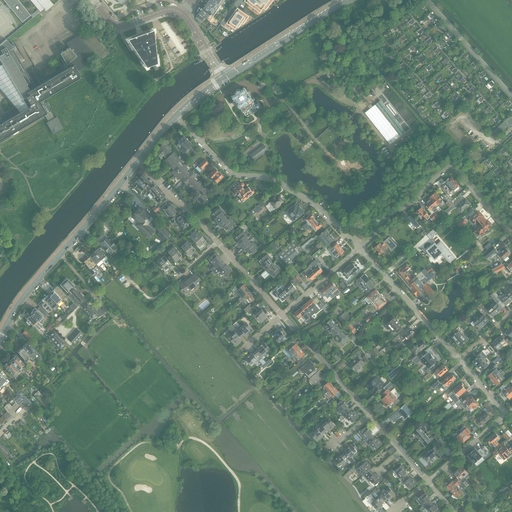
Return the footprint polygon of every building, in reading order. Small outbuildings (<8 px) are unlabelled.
[(22,22),(30,16),(16,0),(2,0),(8,5),(22,22)] [(30,0),(33,1),(35,6),(39,8),(30,16),(32,18),(40,12),(44,9),(46,11),(53,5),(49,0),(30,0)] [(217,12),(221,6),(212,0),(207,0),(205,4),(217,12)] [(245,0),(245,1),(259,13),(263,8),(266,10),(273,0),(245,0)] [(213,17),(217,12),(205,4),(202,9),(213,17)] [(202,9),(199,14),(205,18),(208,20),(207,20),(210,23),(211,24),(212,25),(216,29),(218,27),(221,22),(218,20),(216,18),(214,17),(213,17),(202,9)] [(237,9),(232,16),(243,24),(245,26),(250,18),(249,17),(237,9)] [(204,20),(205,18),(199,14),(195,18),(198,21),(201,24),(204,19),(204,20)] [(232,16),(227,23),(236,30),(238,28),(240,29),(243,24),(232,16)] [(128,40),(127,40),(146,68),(157,64),(157,60),(155,48),(153,30),(153,31),(147,33),(144,34),(145,35),(141,37),(137,38),(136,36),(133,38),(128,40)] [(0,59),(6,70),(2,72),(1,72),(0,72),(0,71),(0,86),(21,113),(18,114),(15,111),(15,109),(1,117),(1,118),(4,122),(4,123),(3,123),(0,124),(0,141),(41,117),(44,115),(48,122),(46,123),(53,135),(63,129),(56,117),(54,118),(43,100),(78,79),(78,80),(81,78),(80,76),(77,71),(82,69),(78,62),(93,52),(79,35),(66,43),(69,48),(60,54),(63,59),(62,60),(67,69),(40,85),(33,90),(32,89),(30,91),(26,85),(32,82),(13,50),(12,49),(13,49),(11,45),(6,40),(0,44),(0,59)] [(53,66),(43,72),(45,77),(56,71),(53,66)] [(42,79),(36,69),(36,68),(31,71),(37,82),(42,79)] [(232,98),(233,100),(234,101),(234,100),(237,105),(237,106),(238,108),(239,108),(240,109),(243,113),(247,110),(248,110),(248,111),(248,110),(249,110),(251,109),(251,108),(252,108),(255,113),(262,108),(259,103),(257,102),(254,104),(245,88),(241,91),(240,90),(239,91),(238,89),(235,91),(236,93),(235,93),(236,94),(232,96),(233,97),(232,98)] [(380,101),(365,114),(374,125),(378,130),(388,142),(402,130),(380,101)] [(508,128),(511,124),(511,118),(510,116),(493,131),(497,136),(507,127),(508,128)] [(405,132),(402,130),(388,142),(390,144),(405,132)] [(183,137),(182,137),(182,136),(179,139),(180,139),(178,142),(183,147),(180,150),(183,153),(191,145),(183,137)] [(169,150),(170,149),(164,143),(158,149),(159,150),(155,154),(160,158),(162,156),(166,160),(165,160),(171,167),(179,160),(169,150)] [(268,150),(265,146),(264,145),(250,156),(254,162),(268,150)] [(193,164),(200,157),(197,154),(190,161),(193,164)] [(202,170),(208,163),(203,159),(197,166),(197,167),(195,169),(199,172),(202,170)] [(174,176),(184,166),(179,160),(171,167),(172,168),(171,169),(173,171),(171,172),(174,176)] [(183,180),(190,173),(184,166),(174,176),(177,179),(180,176),(183,180)] [(210,178),(208,180),(210,182),(212,179),(219,173),(217,171),(216,170),(214,169),(208,175),(210,178)] [(194,176),(192,173),(191,172),(190,173),(183,180),(182,180),(185,184),(183,186),(186,189),(197,180),(194,176)] [(220,174),(219,173),(212,179),(217,183),(223,177),(221,175),(222,175),(220,174)] [(150,180),(149,181),(142,175),(142,176),(141,176),(140,177),(140,178),(138,180),(145,186),(149,190),(151,188),(147,184),(149,182),(150,183),(152,181),(150,180)] [(448,179),(445,181),(453,190),(454,191),(459,187),(458,186),(457,185),(451,178),(449,180),(448,179)] [(149,190),(145,186),(138,180),(136,182),(135,182),(134,183),(134,184),(141,191),(144,188),(147,191),(149,190)] [(195,193),(202,186),(197,180),(186,189),(189,192),(192,190),(195,193)] [(443,185),(441,187),(447,193),(446,195),(444,196),(447,200),(448,202),(451,205),(452,205),(454,203),(450,199),(452,198),(449,195),(451,193),(450,193),(453,190),(445,181),(443,184),(443,185)] [(236,182),(230,186),(233,189),(232,189),(238,196),(238,195),(240,194),(245,190),(243,187),(244,186),(244,184),(243,183),(241,183),(240,184),(240,183),(240,184),(239,182),(237,183),(236,182)] [(157,202),(163,197),(154,186),(151,188),(149,190),(147,191),(157,202)] [(197,195),(194,198),(200,205),(207,198),(205,196),(209,193),(207,191),(202,186),(195,193),(197,195)] [(252,189),(251,190),(248,187),(245,190),(240,194),(238,195),(243,202),(253,194),(253,193),(254,192),(255,191),(254,189),(252,189)] [(442,205),(444,203),(435,193),(432,195),(429,197),(430,197),(438,206),(440,204),(442,205)] [(281,196),(280,197),(279,196),(276,198),(275,197),(273,199),(272,198),(270,200),(271,201),(268,203),(274,210),(276,208),(277,209),(281,207),(279,205),(283,202),(282,200),(283,199),(281,196)] [(429,200),(426,203),(429,207),(427,209),(431,214),(435,218),(437,216),(434,213),(438,209),(440,211),(441,210),(438,206),(430,197),(428,199),(429,200)] [(461,212),(470,204),(465,199),(457,207),(461,212)] [(261,207),(265,204),(263,201),(249,213),(250,214),(249,215),(250,217),(251,216),(257,212),(258,213),(263,209),(261,207)] [(171,205),(169,207),(166,204),(161,208),(167,216),(169,214),(171,217),(177,212),(171,205)] [(290,205),(284,211),(286,213),(293,221),(302,212),(297,207),(296,208),(293,205),(291,207),(290,205)] [(449,207),(445,211),(447,213),(450,211),(454,207),(452,205),(451,205),(449,207)] [(144,222),(150,217),(141,208),(132,216),(139,223),(136,225),(146,236),(152,230),(144,222)] [(223,215),(225,214),(220,208),(218,210),(217,209),(212,212),(213,214),(212,215),(216,220),(215,221),(218,224),(226,218),(223,215)] [(428,216),(429,216),(422,208),(419,210),(418,210),(416,212),(417,213),(416,213),(423,221),(426,219),(427,220),(430,217),(432,221),(435,218),(431,214),(429,217),(428,216)] [(478,211),(468,220),(473,225),(474,224),(478,229),(473,233),(477,238),(483,232),(484,233),(489,230),(488,228),(491,226),(490,225),(491,224),(488,221),(488,222),(487,221),(486,221),(485,220),(486,220),(484,218),(483,218),(482,217),(483,217),(478,211)] [(313,214),(312,214),(310,212),(307,215),(309,216),(305,219),(308,222),(303,227),(305,230),(308,227),(316,220),(313,217),(314,217),(314,216),(314,215),(313,214)] [(182,216),(181,216),(181,215),(178,218),(176,216),(168,222),(171,225),(174,222),(176,225),(178,225),(178,224),(183,229),(190,224),(186,219),(185,220),(183,218),(183,217),(182,216)] [(410,215),(407,218),(412,223),(416,227),(417,229),(420,226),(410,215)] [(229,219),(228,220),(226,218),(218,224),(221,228),(222,227),(227,232),(228,230),(229,231),(233,227),(232,226),(234,225),(229,219)] [(460,228),(467,222),(464,219),(457,225),(460,228)] [(319,223),(316,220),(308,227),(311,230),(313,228),(316,231),(322,226),(322,225),(321,223),(320,223),(319,223)] [(166,239),(170,235),(159,224),(156,227),(166,239)] [(325,230),(319,236),(321,239),(323,240),(330,235),(328,233),(329,232),(326,230),(325,230)] [(433,230),(427,235),(430,239),(436,234),(433,230)] [(247,238),(248,237),(243,231),(241,233),(240,232),(239,233),(236,236),(237,237),(235,238),(240,243),(238,244),(241,248),(249,241),(247,238)] [(203,244),(205,241),(198,232),(191,238),(195,243),(194,243),(201,251),(205,247),(203,244)] [(312,238),(301,247),(307,254),(310,252),(308,250),(305,246),(314,239),(318,236),(316,234),(312,237),(312,238)] [(320,249),(313,256),(316,259),(317,258),(325,252),(331,247),(331,246),(329,244),(334,240),(334,239),(332,236),(332,237),(330,235),(323,240),(320,243),(321,244),(324,248),(323,250),(323,249),(321,251),(320,249)] [(382,241),(374,248),(378,252),(377,253),(379,255),(380,254),(380,255),(382,253),(385,251),(388,248),(391,252),(397,247),(397,246),(398,245),(391,238),(390,239),(389,237),(383,242),(382,241)] [(106,238),(100,243),(105,248),(104,248),(107,251),(108,251),(110,254),(117,248),(118,247),(115,243),(114,244),(113,245),(111,242),(111,243),(109,241),(110,240),(109,239),(108,240),(106,238)] [(253,242),(251,243),(249,241),(241,248),(244,251),(245,250),(250,255),(251,254),(252,255),(257,251),(256,250),(258,248),(253,242)] [(276,245),(278,244),(276,241),(269,247),(271,249),(273,248),(274,249),(276,247),(276,245)] [(294,249),(298,246),(293,241),(277,254),(286,265),(299,254),(296,251),(294,249)] [(193,253),(195,250),(187,242),(181,247),(185,252),(184,252),(190,260),(195,256),(193,253)] [(432,246),(427,251),(435,260),(438,257),(438,258),(440,256),(439,256),(443,253),(444,255),(445,257),(446,257),(447,258),(447,259),(452,255),(452,254),(451,255),(450,253),(449,251),(448,251),(447,249),(441,242),(436,246),(435,244),(434,244),(432,246)] [(331,247),(325,252),(327,255),(330,252),(336,258),(340,255),(341,255),(343,254),(343,253),(344,252),(344,251),(342,249),(340,247),(340,246),(339,244),(338,245),(338,244),(333,248),(331,247)] [(493,246),(485,253),(489,257),(494,252),(502,261),(503,259),(507,256),(510,254),(509,252),(510,251),(508,249),(507,250),(506,248),(502,252),(500,250),(497,252),(496,250),(493,246)] [(179,258),(182,256),(174,247),(167,253),(171,257),(170,258),(177,265),(182,261),(179,258)] [(96,251),(94,253),(101,260),(103,262),(103,263),(103,262),(106,265),(104,261),(107,258),(105,256),(98,249),(97,249),(96,250),(96,251)] [(218,258),(220,257),(215,252),(208,259),(214,265),(210,269),(213,272),(222,263),(220,261),(220,260),(218,258)] [(98,267),(103,263),(94,253),(92,254),(91,254),(90,255),(90,256),(89,257),(96,264),(98,267)] [(112,254),(110,256),(108,254),(105,256),(107,258),(111,263),(116,259),(112,254)] [(271,261),(272,260),(267,254),(265,256),(264,255),(260,259),(261,260),(259,261),(263,266),(262,267),(265,271),(273,264),(271,261)] [(469,259),(473,264),(478,259),(474,255),(469,259)] [(169,267),(171,265),(163,256),(157,262),(161,266),(160,267),(167,274),(171,270),(169,267)] [(83,266),(92,276),(99,269),(89,258),(87,260),(85,260),(84,261),(84,262),(86,264),(83,266)] [(311,264),(309,266),(317,276),(323,271),(322,270),(322,269),(320,267),(320,268),(319,266),(317,263),(320,261),(318,258),(317,258),(316,259),(311,264)] [(495,266),(491,268),(493,271),(499,267),(502,265),(502,264),(500,262),(498,264),(497,263),(494,265),(495,266)] [(225,266),(224,266),(222,263),(213,272),(215,274),(219,271),(225,278),(232,271),(228,266),(226,268),(225,266)] [(276,265),(275,266),(273,264),(265,271),(268,274),(269,273),(274,278),(275,277),(276,278),(281,274),(280,273),(282,271),(276,265)] [(347,278),(357,269),(353,264),(343,272),(347,278)] [(407,264),(396,273),(408,287),(417,297),(423,292),(428,299),(430,297),(434,293),(426,283),(429,280),(432,278),(432,277),(435,275),(432,271),(428,274),(425,270),(424,269),(421,271),(416,276),(411,280),(404,273),(410,268),(407,264)] [(499,267),(493,271),(494,273),(501,270),(503,269),(505,268),(502,265),(499,267)] [(312,280),(317,276),(309,266),(305,269),(304,271),(307,274),(308,274),(307,275),(309,277),(308,277),(310,279),(311,279),(312,280)] [(293,267),(288,270),(293,276),(295,278),(296,276),(299,274),(293,267)] [(195,289),(202,282),(195,273),(187,280),(185,279),(177,286),(181,290),(182,290),(186,294),(194,287),(195,289)] [(357,282),(356,283),(360,288),(361,287),(363,286),(370,280),(367,277),(368,277),(365,274),(365,275),(364,274),(358,280),(356,281),(357,282)] [(86,299),(67,278),(60,285),(69,295),(67,297),(73,303),(77,307),(86,299)] [(372,284),(372,283),(370,280),(363,286),(368,292),(374,287),(372,284)] [(334,283),(333,283),(332,282),(326,286),(333,294),(335,296),(340,292),(335,286),(336,285),(334,283)] [(511,300),(511,293),(510,291),(511,289),(506,282),(503,284),(508,290),(504,293),(504,294),(511,301),(511,300)] [(281,283),(275,288),(279,294),(277,295),(282,301),(290,294),(286,289),(282,285),(281,283)] [(284,284),(282,285),(284,287),(286,289),(290,294),(297,289),(292,283),(287,287),(286,286),(284,284)] [(240,288),(236,292),(241,297),(240,298),(241,299),(250,292),(244,285),(243,286),(242,286),(240,288)] [(66,296),(57,286),(52,291),(62,300),(66,296)] [(321,291),(319,293),(323,297),(323,298),(326,296),(328,298),(331,296),(333,298),(335,297),(335,296),(333,294),(326,286),(321,291)] [(370,303),(380,294),(376,290),(365,299),(369,304),(370,303)] [(62,300),(52,291),(48,295),(57,305),(62,300)] [(254,299),(256,298),(250,292),(239,301),(240,302),(243,300),(245,301),(248,299),(251,302),(252,301),(252,302),(255,300),(254,299)] [(500,295),(499,297),(495,292),(492,294),(499,301),(501,299),(506,305),(511,301),(504,294),(501,296),(500,295)] [(381,295),(380,295),(380,294),(370,303),(373,306),(375,305),(379,309),(387,302),(383,298),(383,296),(381,295)] [(497,303),(499,301),(492,294),(490,296),(495,301),(490,305),(492,307),(497,313),(502,309),(497,303)] [(59,307),(57,305),(48,295),(43,300),(52,309),(53,309),(54,311),(59,307)] [(311,299),(301,308),(310,317),(319,310),(319,309),(320,309),(321,308),(322,308),(324,306),(320,302),(320,301),(316,305),(313,301),(311,299)] [(52,309),(43,300),(39,304),(48,313),(52,309)] [(72,311),(77,307),(73,303),(69,307),(69,308),(71,310),(72,311)] [(87,303),(82,308),(92,319),(96,314),(98,316),(103,311),(99,307),(89,306),(87,303)] [(49,316),(38,304),(38,305),(40,307),(37,310),(35,308),(34,308),(32,310),(32,312),(33,312),(31,314),(41,324),(43,322),(41,319),(43,317),(44,318),(47,314),(49,316)] [(246,313),(253,307),(250,304),(244,310),(246,313)] [(265,318),(269,314),(263,307),(261,309),(261,310),(255,316),(261,323),(266,319),(265,318)] [(492,317),(497,313),(492,307),(487,311),(492,317)] [(301,308),(295,313),(296,315),(295,315),(297,318),(298,317),(299,318),(302,316),(306,321),(310,317),(301,308)] [(25,317),(25,318),(28,321),(26,322),(29,326),(31,324),(33,326),(35,324),(38,327),(40,329),(42,326),(41,324),(31,314),(29,315),(27,315),(25,317)] [(483,315),(478,319),(483,325),(484,326),(486,324),(485,323),(488,321),(486,318),(483,315)] [(400,327),(401,326),(393,316),(389,320),(390,321),(386,325),(385,327),(387,330),(389,329),(390,329),(393,332),(391,334),(392,335),(396,332),(396,333),(401,329),(400,327)] [(328,332),(330,331),(336,325),(331,319),(325,325),(324,325),(323,326),(326,329),(325,329),(328,332)] [(484,326),(483,325),(478,319),(473,323),(479,329),(482,326),(483,327),(484,326)] [(250,333),(253,330),(247,323),(240,329),(239,327),(237,329),(243,336),(245,334),(245,335),(249,332),(250,333)] [(350,324),(347,327),(349,330),(349,331),(351,334),(356,330),(353,327),(350,324)] [(334,337),(341,331),(336,325),(330,331),(334,337)] [(464,334),(460,329),(458,327),(452,333),(454,335),(451,337),(456,342),(464,334)] [(76,328),(67,338),(75,345),(78,341),(80,338),(83,335),(76,328)] [(276,330),(271,335),(273,337),(275,338),(278,342),(282,338),(284,336),(285,337),(287,339),(289,336),(288,334),(282,328),(277,332),(276,330)] [(241,338),(243,336),(237,329),(234,332),(235,333),(229,339),(235,346),(239,343),(237,342),(241,339),(241,338)] [(393,340),(391,341),(393,344),(395,342),(399,339),(405,346),(409,342),(408,340),(413,336),(413,337),(415,335),(415,334),(411,329),(409,331),(408,330),(406,332),(406,333),(403,335),(401,333),(393,340)] [(31,336),(26,331),(22,334),(28,339),(31,336)] [(347,335),(346,336),(341,331),(334,337),(339,343),(340,342),(343,345),(343,346),(350,340),(350,339),(349,338),(347,336),(347,335)] [(65,344),(54,332),(51,335),(49,337),(60,349),(65,344)] [(468,339),(466,337),(464,334),(456,342),(460,346),(468,339)] [(511,343),(510,341),(509,341),(507,339),(505,340),(501,336),(496,340),(502,346),(506,342),(511,348),(511,343)] [(413,346),(410,349),(412,352),(413,352),(415,355),(411,359),(412,361),(413,361),(415,359),(418,357),(423,353),(421,350),(426,346),(425,344),(426,344),(424,341),(423,342),(421,339),(413,346)] [(292,356),(301,349),(296,344),(295,345),(291,340),(281,350),(289,359),(292,356)] [(503,347),(502,346),(496,340),(492,344),(497,350),(500,347),(501,349),(503,347)] [(39,351),(35,347),(34,346),(32,348),(27,342),(26,342),(24,344),(23,345),(24,346),(22,347),(33,359),(36,363),(38,361),(35,358),(34,359),(33,358),(34,358),(32,356),(33,355),(34,356),(37,353),(39,351)] [(263,355),(270,349),(263,342),(260,345),(261,346),(258,349),(256,351),(262,358),(264,356),(263,355)] [(33,359),(22,347),(21,349),(21,348),(19,348),(17,350),(17,352),(26,362),(30,359),(29,359),(30,358),(31,359),(32,359),(32,360),(33,359)] [(373,357),(379,352),(375,348),(370,352),(373,357)] [(298,363),(289,371),(291,374),(294,372),(296,370),(301,365),(299,363),(304,359),(302,357),(305,354),(301,349),(292,356),(298,363)] [(248,355),(245,358),(251,365),(258,359),(263,365),(266,363),(262,358),(256,351),(253,354),(253,353),(249,356),(248,355)] [(363,364),(358,357),(360,355),(359,354),(361,352),(359,351),(352,357),(355,360),(349,365),(355,371),(363,364)] [(483,352),(472,361),(473,361),(474,363),(474,364),(476,366),(477,366),(484,360),(487,357),(483,352)] [(419,356),(413,361),(416,365),(422,360),(429,368),(432,371),(435,369),(432,366),(435,363),(433,360),(435,358),(432,354),(429,356),(427,353),(421,358),(419,356)] [(26,367),(15,355),(14,354),(12,356),(12,358),(11,360),(10,359),(11,360),(21,372),(26,378),(28,376),(25,373),(23,371),(22,371),(21,370),(22,369),(23,370),(26,367)] [(495,364),(501,359),(499,356),(492,362),(495,364)] [(497,367),(504,360),(502,358),(501,359),(495,364),(497,367)] [(21,372),(11,360),(10,359),(8,361),(9,362),(8,363),(7,363),(4,366),(15,378),(18,375),(16,372),(18,371),(20,373),(21,372)] [(268,364),(272,361),(270,359),(268,360),(266,362),(261,367),(263,368),(268,364)] [(313,364),(312,362),(309,359),(298,370),(301,373),(304,374),(305,373),(308,376),(317,367),(316,367),(317,367),(314,364),(313,364)] [(488,362),(486,363),(484,360),(477,366),(477,367),(479,369),(481,371),(486,366),(487,367),(488,366),(487,365),(490,363),(488,362)] [(446,366),(445,367),(443,365),(435,371),(436,371),(434,373),(436,375),(438,378),(440,377),(448,370),(447,370),(448,369),(446,366)] [(320,371),(317,367),(308,376),(311,379),(310,380),(309,383),(312,387),(324,376),(320,371)] [(501,369),(498,371),(496,369),(487,376),(488,377),(489,378),(490,378),(492,381),(502,372),(503,372),(501,369)] [(394,370),(388,376),(391,380),(397,374),(394,370)] [(502,376),(504,374),(502,372),(492,381),(494,383),(494,384),(495,385),(496,386),(502,381),(504,379),(502,376)] [(6,380),(0,374),(0,382),(2,385),(4,382),(6,384),(7,384),(9,382),(7,379),(6,380)] [(374,392),(382,385),(378,380),(379,379),(374,374),(368,380),(371,382),(368,385),(370,387),(369,388),(372,392),(373,391),(374,392)] [(453,375),(452,375),(451,374),(448,377),(445,379),(445,380),(443,382),(441,383),(440,384),(438,381),(431,387),(433,389),(437,386),(438,388),(443,385),(442,386),(444,389),(448,385),(449,386),(453,383),(452,382),(455,379),(454,378),(455,377),(455,376),(454,375),(453,375)] [(316,390),(325,382),(323,379),(314,387),(316,390)] [(322,397),(333,387),(329,382),(326,384),(325,383),(320,387),(323,390),(324,389),(325,390),(323,391),(324,392),(321,396),(322,397)] [(447,411),(452,406),(459,400),(457,398),(466,390),(462,387),(464,385),(462,383),(448,395),(454,401),(450,404),(449,403),(444,407),(447,411)] [(509,399),(511,396),(511,392),(504,384),(500,388),(502,391),(501,391),(503,394),(504,393),(509,399)] [(395,387),(393,385),(392,385),(386,390),(388,393),(387,394),(385,396),(381,400),(384,403),(383,404),(386,408),(388,405),(392,401),(394,403),(397,400),(390,392),(395,387)] [(330,406),(336,402),(332,398),(335,395),(335,394),(338,392),(333,387),(322,397),(324,399),(326,397),(329,400),(326,402),(330,406)] [(30,402),(20,390),(15,394),(17,396),(23,402),(26,406),(28,403),(30,402)] [(50,404),(38,391),(34,395),(46,408),(50,404)] [(23,402),(17,396),(13,399),(16,402),(15,403),(19,407),(23,402)] [(463,403),(460,405),(464,409),(466,407),(475,400),(474,399),(473,397),(472,397),(471,396),(469,398),(468,397),(463,402),(463,403)] [(345,403),(346,402),(343,399),(335,405),(341,412),(340,413),(342,415),(349,409),(347,407),(348,407),(345,403)] [(459,400),(455,404),(458,407),(460,405),(463,403),(462,402),(463,401),(461,399),(459,400)] [(476,401),(475,401),(475,400),(466,407),(470,412),(471,412),(477,407),(476,406),(478,404),(477,403),(478,403),(476,401)] [(397,411),(389,418),(394,423),(393,422),(402,415),(406,419),(412,413),(405,405),(406,403),(404,401),(398,407),(400,409),(398,410),(399,411),(397,412),(397,411)] [(14,411),(11,407),(9,403),(6,405),(4,408),(7,412),(10,416),(14,411)] [(351,411),(349,409),(342,415),(339,418),(339,419),(340,420),(341,420),(345,416),(351,423),(359,417),(356,413),(354,414),(351,411)] [(489,419),(490,418),(486,413),(484,415),(484,414),(481,416),(481,417),(478,419),(480,421),(478,424),(480,426),(483,424),(484,423),(486,421),(487,421),(488,421),(490,420),(489,419)] [(331,429),(334,426),(328,419),(321,424),(320,423),(318,425),(324,432),(326,431),(327,431),(330,428),(331,429)] [(424,427),(428,424),(424,420),(418,426),(419,428),(413,433),(419,440),(427,432),(425,430),(426,429),(424,427)] [(322,434),(324,432),(318,425),(316,427),(317,429),(310,435),(316,442),(320,439),(319,438),(322,435),(322,434)] [(368,430),(369,429),(366,426),(359,432),(365,439),(360,444),(362,446),(373,436),(371,434),(368,430)] [(464,426),(460,431),(460,432),(467,439),(470,436),(469,434),(470,433),(466,428),(464,426)] [(460,432),(459,430),(455,433),(458,436),(456,437),(460,442),(462,440),(463,442),(467,439),(460,432)] [(427,436),(429,434),(427,432),(419,440),(425,446),(433,439),(431,437),(429,439),(427,436)] [(497,434),(496,435),(495,434),(494,434),(493,435),(492,436),(488,439),(489,439),(487,441),(489,443),(491,442),(495,447),(499,444),(496,442),(500,439),(499,437),(500,437),(497,434)] [(375,438),(374,439),(373,436),(362,446),(364,448),(369,444),(375,450),(382,444),(379,441),(378,441),(375,438)] [(441,446),(445,442),(441,438),(437,441),(438,442),(434,445),(435,447),(431,450),(429,452),(428,451),(423,455),(424,456),(423,457),(426,460),(427,461),(430,459),(430,460),(431,459),(431,458),(433,456),(435,454),(438,458),(442,455),(437,448),(440,445),(441,446)] [(345,452),(342,454),(350,463),(351,463),(353,465),(355,463),(356,463),(352,458),(351,456),(352,455),(356,451),(354,449),(351,445),(350,444),(347,447),(348,448),(344,452),(345,452)] [(511,446),(508,450),(504,446),(505,445),(504,444),(500,447),(499,446),(490,454),(492,455),(494,455),(495,456),(496,456),(498,454),(504,460),(511,452),(511,446)] [(482,457),(483,458),(489,453),(483,446),(477,451),(475,448),(467,455),(474,464),(482,457)] [(336,457),(332,460),(338,467),(343,463),(344,464),(346,463),(348,465),(350,464),(351,463),(350,463),(342,454),(340,456),(340,455),(337,458),(336,457)] [(364,462),(362,460),(351,470),(352,471),(354,472),(355,472),(356,471),(358,473),(359,472),(362,476),(370,469),(367,466),(368,465),(365,461),(364,462)] [(403,469),(404,468),(401,465),(394,471),(400,478),(398,479),(400,481),(407,475),(405,473),(406,473),(403,469)] [(479,481),(472,473),(469,475),(469,474),(462,466),(461,467),(460,466),(458,468),(459,469),(458,470),(464,477),(466,479),(470,476),(477,483),(479,481)] [(370,469),(362,476),(363,476),(367,480),(368,479),(374,486),(381,479),(378,476),(377,477),(374,473),(374,474),(370,469)] [(467,480),(466,479),(464,477),(458,470),(457,471),(456,470),(454,472),(454,473),(457,478),(455,480),(461,486),(463,489),(465,487),(463,484),(467,480)] [(410,477),(409,478),(407,475),(400,481),(400,482),(399,483),(400,484),(402,483),(402,484),(404,483),(410,490),(417,483),(414,480),(413,481),(410,477)] [(459,488),(461,486),(455,480),(453,482),(452,481),(447,486),(447,487),(449,490),(449,489),(452,492),(458,488),(459,488)] [(463,489),(461,486),(459,488),(458,488),(452,492),(455,495),(454,495),(456,498),(456,497),(457,498),(463,493),(464,495),(467,493),(463,489)] [(378,489),(376,491),(378,494),(384,501),(386,499),(390,496),(391,498),(395,494),(388,487),(382,493),(380,492),(381,492),(378,489)] [(374,489),(370,493),(375,500),(371,503),(377,510),(380,507),(379,506),(382,503),(384,501),(378,494),(376,491),(374,489)] [(427,497),(428,496),(425,493),(418,499),(424,506),(419,510),(421,511),(422,511),(426,508),(431,503),(429,501),(430,501),(427,497)] [(426,508),(422,511),(423,511),(439,511),(441,511),(438,507),(436,508),(433,505),(431,503),(426,508)]
